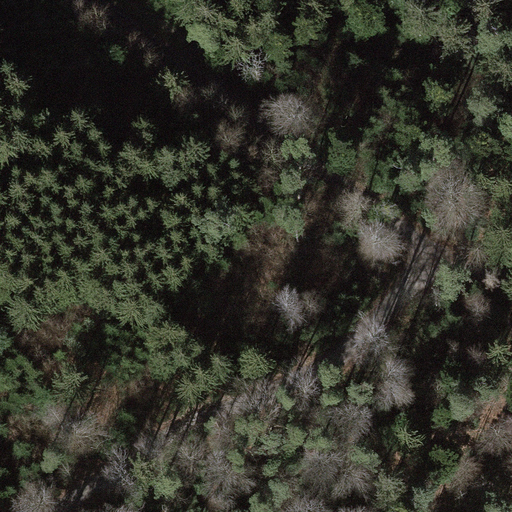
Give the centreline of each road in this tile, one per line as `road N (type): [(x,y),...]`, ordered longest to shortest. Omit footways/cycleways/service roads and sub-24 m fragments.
road 1 (track): [(42,511),(191,430),(327,378),(404,301),(437,250),(511,278)]
road 2 (track): [(437,250),(89,0)]
